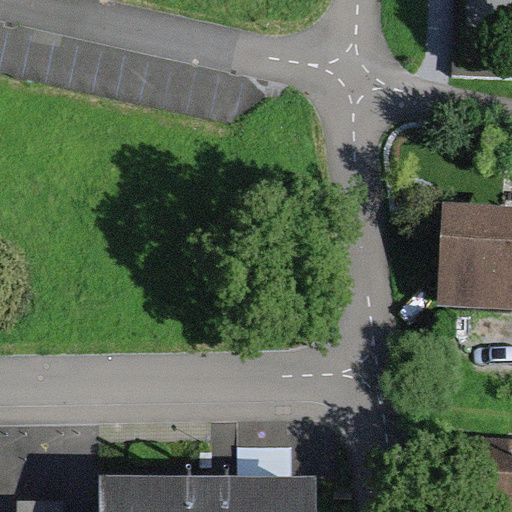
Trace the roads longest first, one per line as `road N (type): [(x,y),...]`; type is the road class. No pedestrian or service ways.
road 1 (residential): [(0,392),(373,369)]
road 2 (residential): [(0,1),(352,81)]
road 3 (residential): [(373,369),(352,81)]
road 4 (residential): [(352,81),(511,121)]
road 5 (residential): [(390,511),(373,369)]
